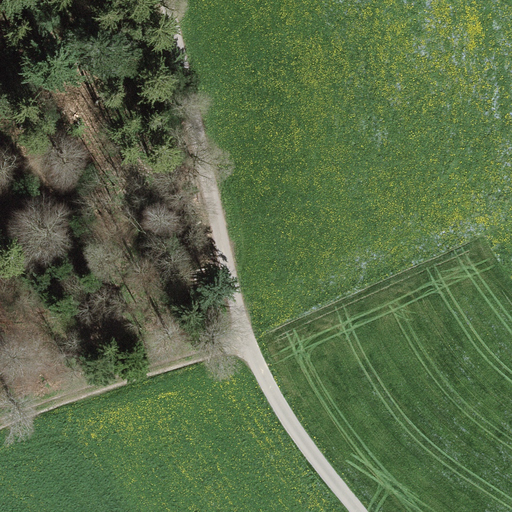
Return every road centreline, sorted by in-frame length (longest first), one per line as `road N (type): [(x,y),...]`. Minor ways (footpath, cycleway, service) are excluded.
road 1 (unclassified): [(165,0),(243,325),(301,438),(359,511)]
road 2 (track): [(243,325),(0,414)]
